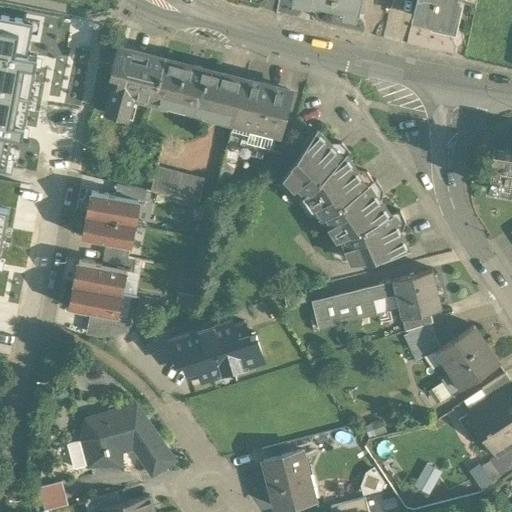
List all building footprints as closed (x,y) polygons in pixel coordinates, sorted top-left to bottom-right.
[(312,0),(311,5),(358,14),(361,0),(312,0)] [(417,0),(414,17),(431,20),(429,30),(450,35),(457,2),(455,2),(455,0),(417,0)] [(0,16),(0,166),(5,167),(10,136),(21,138),(36,54),(26,53),(32,22),(0,16)] [(164,62),(116,50),(110,73),(120,75),(115,91),(112,90),(106,113),(128,118),(134,95),(154,101),(164,62)] [(243,81),(184,66),(184,68),(164,62),(154,101),(233,121),(243,81)] [(290,93),(243,81),(233,121),(243,123),(276,132),(279,133),(290,93)] [(276,132),(243,123),(241,128),(243,129),(237,151),(260,157),(262,149),(271,151),(276,132)] [(335,148),(317,130),(284,176),(293,185),(301,185),(306,192),(302,195),(304,197),(305,196),(311,205),(319,208),(324,215),(320,217),(321,219),(328,215),(333,222),(332,230),(339,240),(347,237),(351,245),(348,252),(353,264),(408,251),(398,227),(405,223),(400,211),(390,215),(377,196),(383,191),(380,186),(376,181),(374,182),(366,171),(360,176),(346,156),(351,152),(341,142),(335,148)] [(511,153),(491,151),(485,188),(510,192),(510,187),(511,187),(511,153)] [(202,180),(157,168),(151,192),(196,203),(202,180)] [(145,190),(116,183),(113,196),(138,201),(137,202),(143,203),(145,190)] [(113,196),(91,192),(86,215),(133,223),(137,202),(138,201),(113,196)] [(133,224),(86,215),(82,239),(105,243),(129,248),(133,224)] [(129,248),(105,243),(103,254),(127,258),(129,248)] [(127,258),(103,254),(101,266),(125,270),(125,272),(132,273),(135,260),(127,258)] [(101,266),(78,262),(73,285),(120,293),(125,272),(125,270),(101,266)] [(431,271),(392,280),(392,282),(395,294),(401,317),(404,317),(430,310),(440,308),(431,271)] [(392,282),(312,301),(318,327),(376,313),(372,299),(395,294),(392,282)] [(120,293),(73,285),(69,309),(94,314),(115,317),(116,318),(116,316),(120,293)] [(304,290),(283,295),(286,307),(307,301),(304,290)] [(430,310),(404,317),(407,330),(431,323),(433,322),(430,310)] [(115,317),(94,314),(90,336),(97,337),(112,334),(115,317)] [(116,318),(115,317),(112,334),(126,331),(128,318),(116,316),(116,318)] [(230,319),(169,338),(177,361),(184,359),(189,375),(200,371),(202,378),(263,359),(256,336),(249,339),(244,322),(232,325),(230,319)] [(431,323),(405,335),(417,361),(438,351),(437,349),(441,346),(431,323)] [(441,346),(437,349),(438,351),(451,371),(441,377),(453,394),(499,363),(474,325),(441,346)] [(511,383),(505,372),(481,389),(488,399),(511,383)] [(511,383),(488,399),(472,410),(500,453),(501,454),(510,448),(511,446),(511,383)] [(135,406),(85,420),(82,434),(81,439),(88,466),(120,465),(120,451),(133,447),(152,474),(172,460),(135,406)] [(82,434),(58,441),(66,472),(88,466),(81,439),(82,434)] [(511,451),(510,448),(501,454),(500,453),(490,460),(502,478),(511,471),(511,451)] [(301,450),(263,460),(276,508),(308,499),(303,479),(308,477),(301,450)] [(411,485),(427,493),(440,468),(424,460),(411,485)] [(502,478),(490,460),(484,464),(496,482),(502,478)] [(308,477),(303,479),(308,499),(319,497),(313,476),(308,477)] [(36,485),(41,508),(64,502),(58,479),(36,485)] [(116,492),(83,500),(85,511),(93,511),(97,511),(96,509),(119,503),(116,492)] [(119,503),(96,509),(97,511),(96,511),(152,511),(149,496),(119,503)] [(368,511),(364,498),(330,507),(331,511),(368,511)]
